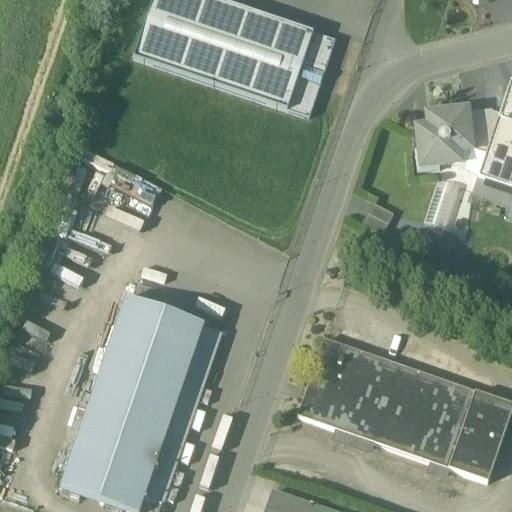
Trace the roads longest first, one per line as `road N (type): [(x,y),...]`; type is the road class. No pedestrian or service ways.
road 1 (residential): [(222,511),(366,83)]
road 2 (track): [(0,206),(70,0)]
road 3 (track): [(319,224),(511,320)]
road 4 (residential): [(366,83),(511,44)]
